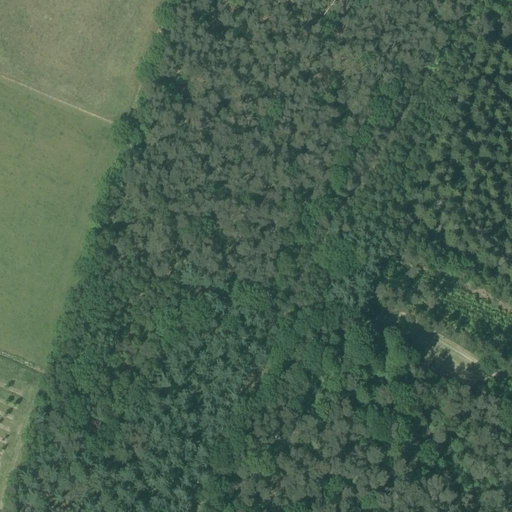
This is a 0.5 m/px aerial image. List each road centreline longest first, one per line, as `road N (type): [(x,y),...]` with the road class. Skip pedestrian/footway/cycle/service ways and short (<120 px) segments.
road 1 (unknown): [(478,0),(304,282),(183,511)]
road 2 (track): [(438,0),(157,511)]
